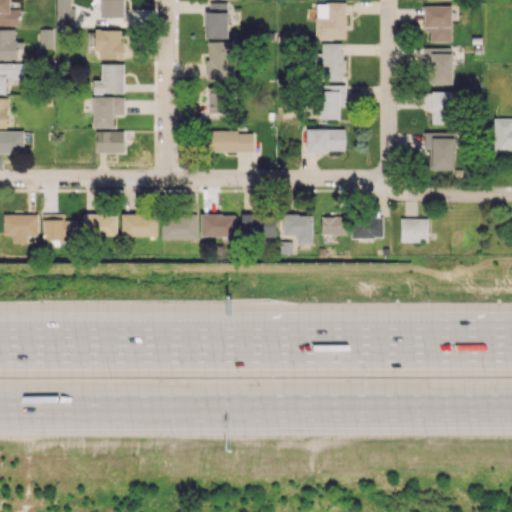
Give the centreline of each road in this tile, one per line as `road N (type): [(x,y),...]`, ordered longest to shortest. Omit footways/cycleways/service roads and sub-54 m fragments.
road 1 (residential): [(511,196),(337,178),(0,178)]
road 2 (motorway): [(511,339),(0,343)]
road 3 (motorway): [(0,407),(511,405)]
road 4 (residential): [(389,0),(389,187)]
road 5 (residential): [(166,0),(166,178)]
